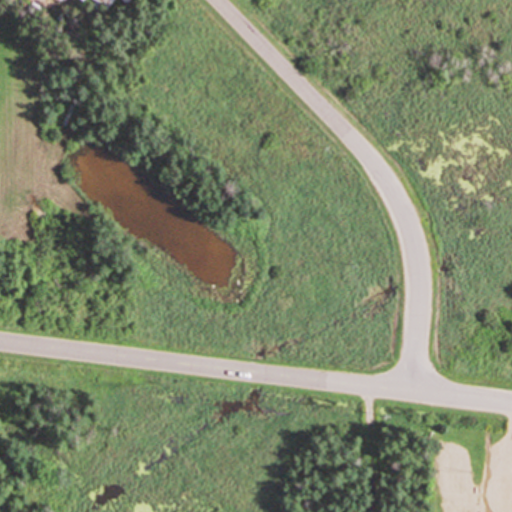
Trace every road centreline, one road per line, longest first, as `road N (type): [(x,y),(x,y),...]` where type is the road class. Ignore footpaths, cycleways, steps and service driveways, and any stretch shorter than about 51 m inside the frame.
road 1 (tertiary): [(0,342),(511,405)]
road 2 (residential): [(413,392),(416,255),(398,205),(377,167),(216,0)]
